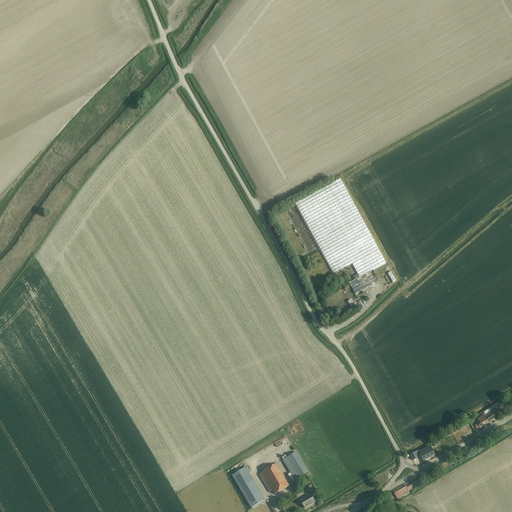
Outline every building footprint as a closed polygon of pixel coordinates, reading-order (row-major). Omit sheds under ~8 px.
[(355,295),(360,293),(379,282),(373,271),(386,263),(340,178),(294,204),(333,274),(352,264),(358,275),(354,277),(356,280),(349,284),(355,295)] [(478,424),(475,426),(477,429),(480,428),(495,418),(493,414),(491,412),(485,415),(477,419),(479,422),(478,424)] [(291,443),(295,440),(291,433),(271,446),(274,450),(289,440),(291,443)] [(418,451),(410,455),(413,461),(418,458),(416,456),(420,454),(423,461),(435,455),(430,446),(419,452),(418,451)] [(283,461),(296,481),(309,473),(296,453),(283,461)] [(269,493),(272,491),(275,495),(289,486),(276,464),(262,473),(263,475),(260,477),(269,493)] [(264,500),(245,468),(232,475),(251,508),(264,500)] [(404,485),(396,489),(393,491),(398,500),(405,495),(405,494),(410,492),(409,491),(413,489),(410,484),(406,487),(404,485)] [(315,503),(312,498),(311,496),(315,493),(314,491),(311,486),(307,489),(309,494),(308,495),(309,496),(301,501),(305,509),(315,503)]
